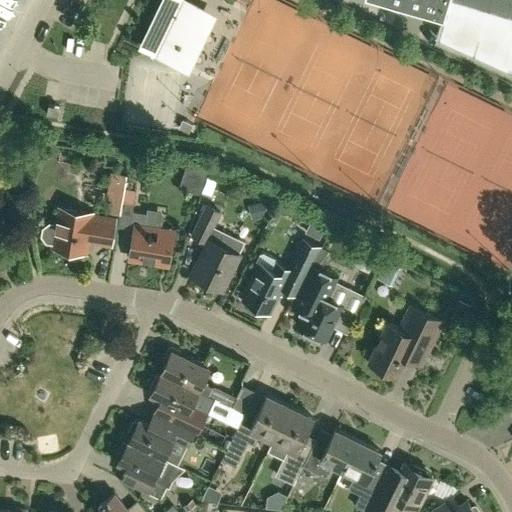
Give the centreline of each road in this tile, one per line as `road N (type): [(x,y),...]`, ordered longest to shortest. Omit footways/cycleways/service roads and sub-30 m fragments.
road 1 (residential): [(511,499),(470,454),(154,301)]
road 2 (residential): [(0,471),(51,475),(80,459),(154,301)]
road 3 (residential): [(0,319),(36,288),(154,301)]
